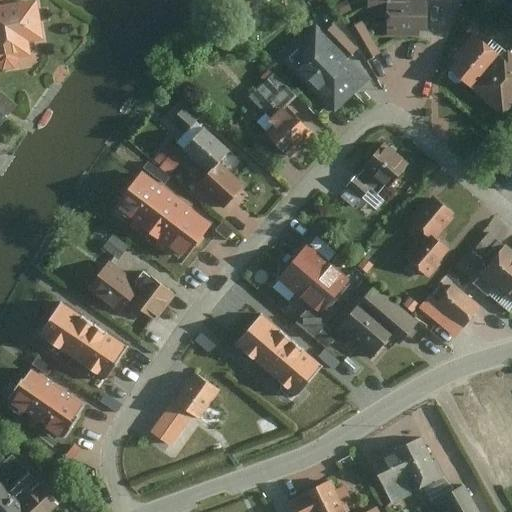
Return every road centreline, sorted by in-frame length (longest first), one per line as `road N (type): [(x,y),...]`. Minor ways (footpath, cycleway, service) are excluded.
road 1 (residential): [(126,511),(112,460),(139,390),(371,124),(395,126)]
road 2 (residential): [(511,352),(429,383),(328,448),(155,511)]
road 3 (residential): [(395,126),(511,220)]
road 4 (residential): [(443,0),(395,126)]
